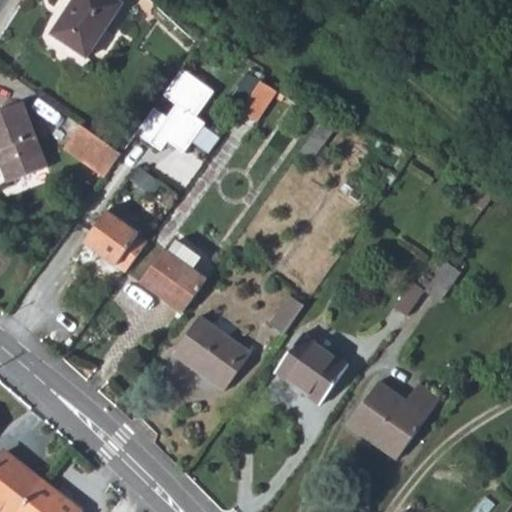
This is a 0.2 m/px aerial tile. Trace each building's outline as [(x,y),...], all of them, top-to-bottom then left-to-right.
[(119,6),(110,0),(73,0),(49,36),(84,59),(119,6)] [(213,91),(181,69),(162,95),(176,105),(167,117),(154,108),(136,134),(160,150),(165,141),(184,154),(204,124),(195,118),(213,91)] [(230,99),(242,107),(262,77),(250,70),(230,99)] [(252,125),(274,93),(258,85),(237,115),(252,125)] [(20,105),(0,111),(0,169),(6,185),(45,171),(20,105)] [(336,133),(327,127),(306,157),(317,164),(326,151),(325,150),(336,133)] [(121,155),(81,128),(65,150),(105,177),(121,155)] [(468,217),(479,225),(496,201),(485,193),(468,217)] [(82,244),(123,274),(145,244),(103,214),(82,244)] [(198,259),(170,239),(136,284),(180,315),(205,282),(190,271),(198,259)] [(465,276),(450,265),(434,287),(426,298),(441,309),(465,276)] [(418,293),(426,298),(434,287),(426,282),(418,293)] [(395,314),(408,323),(426,298),(418,293),(413,289),(395,314)] [(270,330),(284,340),(305,313),(290,302),(270,330)] [(253,360),(202,324),(175,360),(226,397),(253,360)] [(348,371),(304,339),(276,378),(321,410),(348,371)] [(405,406),(380,387),(348,430),(396,465),(439,406),(417,390),(405,406)] [(0,462),(0,511),(1,511),(25,511),(46,485),(7,454),(0,462)] [(79,511),(46,485),(25,511),(79,511)]
